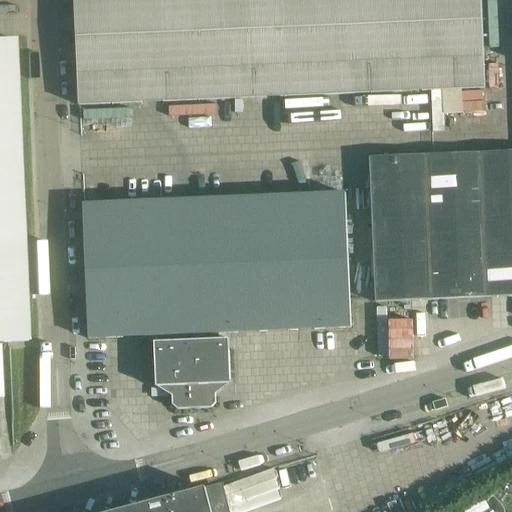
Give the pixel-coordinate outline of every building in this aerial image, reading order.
[(211,101),(207,0),(75,0),(80,106),(211,101)] [(481,0),(207,0),(211,101),(485,89),(481,0)] [(0,343),(29,342),(16,41),(0,42),(0,343)] [(511,154),(372,160),(377,302),(511,296),(511,154)] [(176,384),(176,387),(178,387),(177,384),(181,384),(182,391),(176,391),(172,396),(173,406),(177,410),(211,409),(216,404),(215,395),(211,390),(211,383),(229,382),(229,385),(231,385),(229,340),(226,340),(226,343),(220,344),(220,334),(351,328),(345,194),(83,205),(89,339),(155,337),(155,343),(154,343),(156,388),(158,388),(157,384),(176,384)] [(115,511),(222,511),(217,490),(206,493),(205,489),(115,511)]
